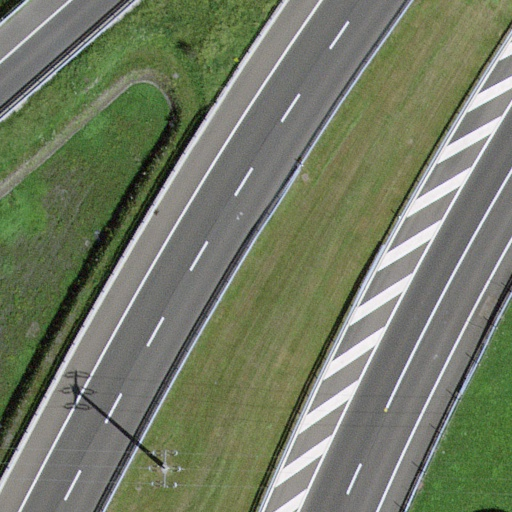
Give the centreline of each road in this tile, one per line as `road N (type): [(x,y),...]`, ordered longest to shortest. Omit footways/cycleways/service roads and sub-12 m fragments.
road 1 (motorway): [(365,0),(243,182),(59,511)]
road 2 (motorway): [(355,432),(511,139)]
road 3 (motorway): [(355,432),(428,361),(511,204)]
road 4 (motorway): [(101,0),(0,89)]
